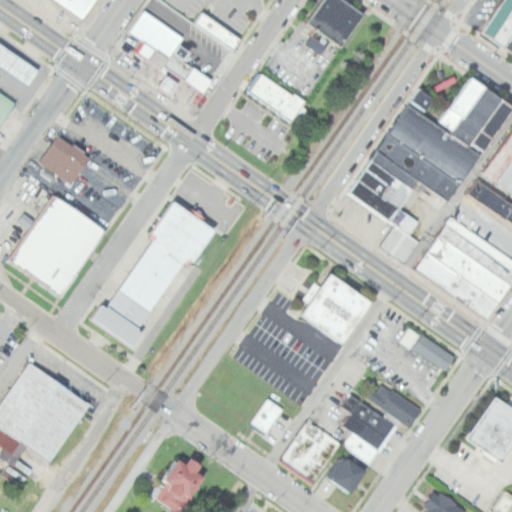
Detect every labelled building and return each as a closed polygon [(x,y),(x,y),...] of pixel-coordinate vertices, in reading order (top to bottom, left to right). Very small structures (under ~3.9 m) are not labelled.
[(48,0),(79,21),(93,0),(48,0)] [(302,23),(318,0),(339,0),(360,14),(338,47),(302,23)] [(477,30),(498,0),(511,0),(511,29),(500,47),(477,30)] [(129,30),(144,41),(135,53),(160,71),(164,67),(202,94),(212,81),(183,60),(189,51),(178,44),(183,38),(143,10),(129,30)] [(192,23),(230,52),(239,40),(201,11),(192,23)] [(511,55),(500,47),(511,29),(511,55)] [(0,43),(39,70),(27,88),(0,69),(0,43)] [(245,91),(258,72),(303,102),(290,121),(245,91)] [(157,88),(170,98),(179,85),(166,75),(157,88)] [(449,134),(435,124),(468,76),(482,86),(449,134)] [(466,145),(449,134),(482,86),(499,97),(466,145)] [(411,99),(419,88),(435,99),(426,111),(411,99)] [(403,99),(417,109),(425,98),(418,94),(410,89),(403,99)] [(0,93),(14,103),(0,123),(0,93)] [(477,153),(466,145),(499,97),(511,105),(477,153)] [(388,134),(408,105),(435,124),(449,134),(466,145),(477,153),(458,182),(388,134)] [(480,172),(511,126),(511,160),(496,183),(480,172)] [(57,134),(90,156),(70,186),(37,164),(57,134)] [(376,151),(388,134),(458,182),(446,199),(376,151)] [(357,180),(376,151),(419,181),(400,210),(357,180)] [(511,226),(465,195),(477,178),(511,201),(511,226)] [(348,193),(357,180),(400,210),(417,221),(408,234),(393,224),(348,193)] [(5,261),(51,194),(102,228),(56,295),(5,261)] [(149,234),(172,200),(216,230),(194,263),(186,258),(150,311),(119,291),(155,238),(149,234)] [(511,279),(508,285),(437,235),(449,218),(511,261),(511,279)] [(378,246),(393,224),(408,234),(418,241),(403,263),(378,246)] [(496,302),(425,253),(437,235),(508,285),(496,302)] [(412,271),(425,253),(496,302),(484,320),(412,271)] [(325,268),(298,310),(339,338),(367,297),(325,268)] [(420,334),(452,355),(442,370),(410,349),(420,334)] [(0,404),(0,445),(5,449),(0,456),(10,464),(23,445),(49,463),(89,405),(29,363),(0,404)] [(381,385),(419,409),(408,426),(370,401),(381,385)] [(349,393),(397,425),(387,439),(339,407),(349,393)] [(465,437),(494,396),(511,408),(511,447),(502,462),(465,437)] [(252,424),(265,432),(280,409),(267,400),(252,424)] [(387,439),(379,452),(351,433),(341,427),(350,414),(387,439)] [(306,420),(338,443),(312,481),(280,458),(306,420)] [(379,452),(371,464),(343,445),(351,433),(379,452)] [(184,511),(204,477),(198,474),(201,467),(178,455),(154,499),(177,511),(184,511)] [(366,472),(344,455),(327,478),(349,495),(366,472)] [(464,511),(466,510),(435,490),(422,510),(425,511),(464,511)] [(504,511),(511,500),(511,496),(504,491),(494,506),(504,511)]
